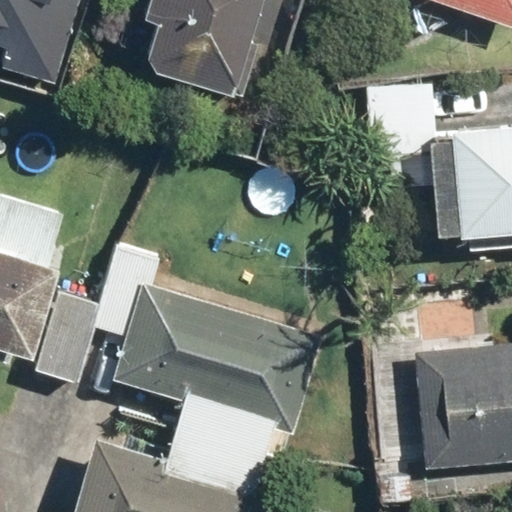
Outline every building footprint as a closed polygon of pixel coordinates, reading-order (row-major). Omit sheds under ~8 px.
[(73,0),(0,0),(0,61),(50,77),(73,0)] [(147,0),(145,10),(153,12),(140,60),(238,85),(260,0),(147,0)] [(511,0),(457,0),(511,20),(511,0)] [(511,113),(452,119),(452,127),(429,129),(438,227),(463,225),(464,242),(511,238),(511,113)] [(0,335),(33,345),(28,363),(73,376),(90,318),(97,294),(54,281),(61,256),(46,252),(60,204),(0,186),(0,335)] [(97,294),(90,318),(123,328),(109,373),(290,425),(320,325),(147,274),(152,255),(112,243),(97,294)] [(511,334),(409,345),(420,462),(511,452),(511,334)] [(65,511),(55,511),(39,507),(37,511),(263,511),(272,484),(91,429),(65,511)]
